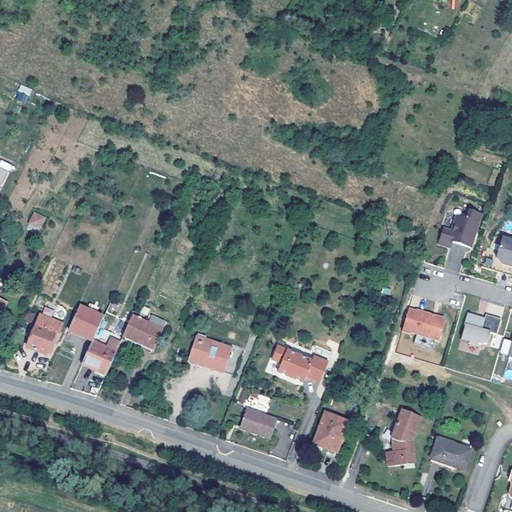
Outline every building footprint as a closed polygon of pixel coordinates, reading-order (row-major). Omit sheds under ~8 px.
[(15,99),(26,103),(31,89),(21,85),(15,99)] [(0,190),(9,172),(0,167),(0,190)] [(33,211),(27,225),(40,231),(46,217),(33,211)] [(451,231),(444,229),(439,245),(450,248),(452,242),(471,248),(474,238),(471,237),(473,231),(476,232),(481,215),(470,211),(467,220),(456,216),(451,231)] [(511,240),(502,237),(498,253),(496,259),(502,266),(511,268),(511,240)] [(496,259),(498,253),(487,250),(482,267),(511,276),(511,268),(502,266),(496,259)] [(87,310),(96,314),(99,308),(90,303),(87,310)] [(99,328),(104,317),(96,314),(87,310),(80,307),(76,314),(71,326),(69,331),(93,342),(99,328)] [(416,312),(408,310),(402,331),(410,334),(410,332),(438,341),(444,321),(443,319),(435,316),(435,318),(430,316),(431,315),(416,311),(416,312)] [(464,326),(465,326),(461,340),(469,342),(468,344),(478,347),(479,345),(487,344),(490,333),(496,335),(501,319),(486,315),(484,319),(470,314),(469,318),(466,317),(464,326)] [(40,315),(37,325),(46,328),(44,332),(54,336),(50,346),(53,347),(62,323),(40,315)] [(122,338),(153,352),(166,322),(152,316),(149,322),(132,315),(122,338)] [(59,333),(66,336),(69,331),(71,326),(63,323),(59,333)] [(46,328),(37,325),(27,349),(46,356),(47,353),(50,346),(54,336),(44,332),(46,328)] [(121,341),(122,338),(99,328),(93,342),(82,366),(105,376),(121,341)] [(225,373),(233,348),(196,336),(188,361),(225,373)] [(153,352),(122,338),(121,341),(152,354),(153,352)] [(329,361),(314,355),(312,360),(278,346),(272,360),(281,364),(279,372),(304,382),(306,376),(319,382),(329,361)] [(242,351),(233,348),(225,373),(234,376),(242,351)] [(224,375),(225,373),(188,361),(188,363),(224,375)] [(246,403),(249,390),(241,388),(238,401),(246,403)] [(278,420),(248,409),(242,427),(254,431),(254,434),(271,440),(278,420)] [(421,417),(403,410),(391,440),(393,441),(394,452),(387,453),(388,467),(415,465),(412,442),(421,417)] [(314,444),(337,453),(349,423),(325,414),(314,444)] [(470,451),(438,440),(431,460),(464,471),(470,451)] [(334,460),(337,453),(314,444),(311,451),(334,460)]
